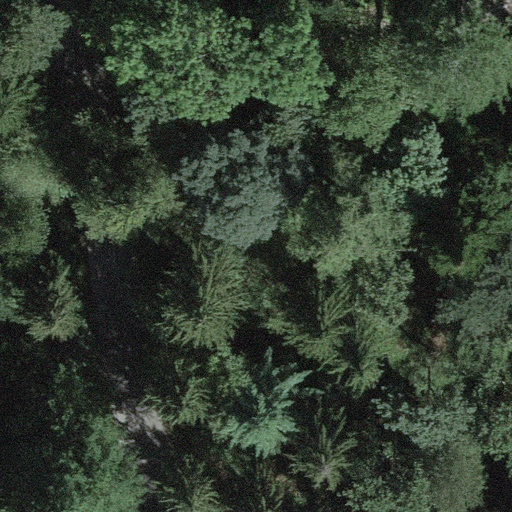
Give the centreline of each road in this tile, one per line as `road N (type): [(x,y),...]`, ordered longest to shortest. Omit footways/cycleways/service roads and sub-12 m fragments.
road 1 (unclassified): [(157,511),(66,0)]
road 2 (track): [(160,0),(267,39),(348,46),(483,0)]
